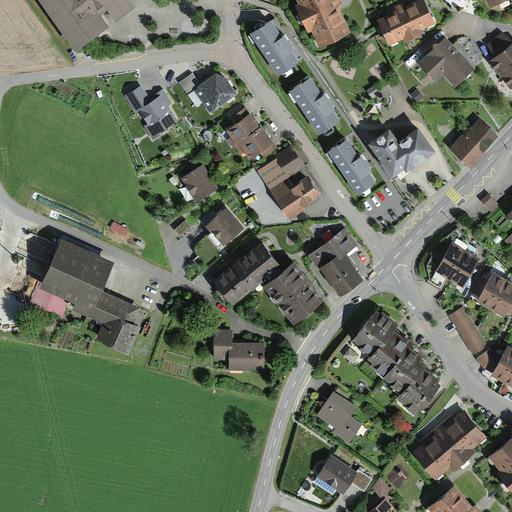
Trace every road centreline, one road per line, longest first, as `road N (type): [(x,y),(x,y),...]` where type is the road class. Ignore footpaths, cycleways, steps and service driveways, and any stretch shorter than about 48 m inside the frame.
road 1 (residential): [(0,192),(19,210),(185,285),(253,326),(313,345)]
road 2 (residential): [(387,263),(230,49)]
road 3 (residential): [(230,49),(0,79)]
road 4 (residential): [(511,412),(465,381),(387,263)]
road 5 (tertiary): [(387,263),(511,135)]
road 6 (tertiary): [(256,511),(283,405),(313,345)]
